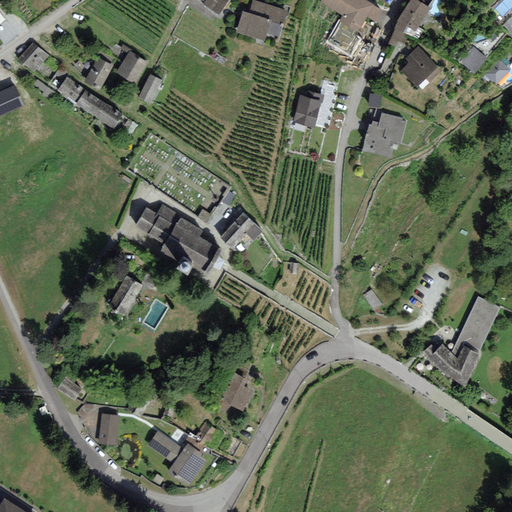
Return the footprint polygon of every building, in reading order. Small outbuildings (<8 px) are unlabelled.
[(205,0),(203,4),(218,13),(225,0),(205,0)] [(244,11),(239,30),(263,37),(265,29),(278,33),(285,9),(254,0),(250,13),(244,11)] [(383,10),(366,0),(324,0),(346,13),(341,21),(360,31),(369,16),(376,21),(383,10)] [(431,8),(416,0),(411,0),(408,4),(401,15),(394,36),(406,41),(408,34),(414,36),(431,8)] [(444,69),(421,44),(407,57),(409,64),(403,70),(421,90),(444,69)] [(49,58),(32,45),(19,63),(36,76),(49,58)] [(484,58),(472,48),(462,61),(474,71),(484,58)] [(149,62),(132,50),(116,72),(134,84),(149,62)] [(113,60),(98,52),(87,76),(102,83),(113,60)] [(510,69),(499,59),(484,74),(493,82),(494,80),(497,82),(510,69)] [(162,80),(150,74),(139,95),(151,102),(162,80)] [(84,111),(95,97),(68,79),(58,93),(84,111)] [(19,86),(0,94),(0,121),(29,108),(19,86)] [(320,98),(301,93),(294,118),(329,128),(339,92),(323,88),(320,98)] [(111,130),(121,115),(95,97),(84,111),(111,130)] [(400,145),(406,120),(375,112),(366,150),(390,156),(393,143),(400,145)] [(145,206),(135,224),(182,251),(178,259),(185,264),(190,256),(197,260),(208,266),(210,261),(218,266),(223,256),(217,252),(220,246),(200,235),(202,231),(161,208),(158,214),(145,206)] [(263,228),(243,210),(218,236),(234,249),(243,237),(248,242),(263,228)] [(205,211),(199,219),(209,226),(215,218),(205,211)] [(141,284),(128,277),(113,304),(125,311),(141,284)] [(499,308),(477,297),(455,344),(460,347),(477,357),(499,308)] [(462,387),(477,357),(460,347),(455,355),(436,339),(418,353),(434,370),(437,372),(462,387)] [(76,379),(68,373),(57,388),(73,399),(81,388),(73,383),(76,379)] [(244,381),(230,373),(214,400),(238,414),(249,392),(240,387),(244,381)] [(139,390),(129,407),(141,414),(151,397),(139,390)] [(118,416),(103,414),(100,440),(115,442),(118,416)] [(190,445),(187,443),(183,449),(158,433),(150,444),(176,461),(170,470),(188,482),(204,459),(199,455),(216,429),(205,422),(190,445)]
